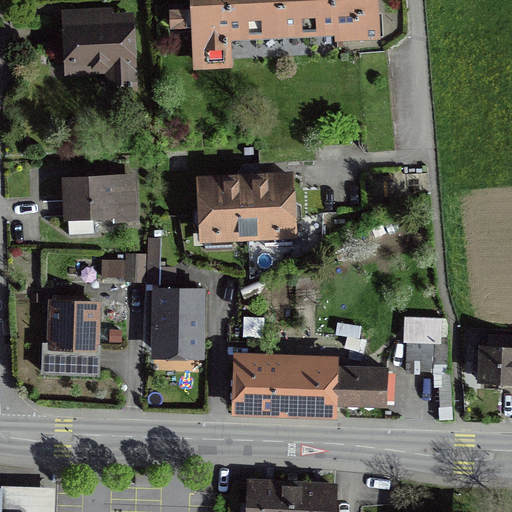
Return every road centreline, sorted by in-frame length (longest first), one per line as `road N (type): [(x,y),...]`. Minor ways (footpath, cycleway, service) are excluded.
road 1 (tertiary): [(1,434),(511,454)]
road 2 (residential): [(408,0),(421,151)]
